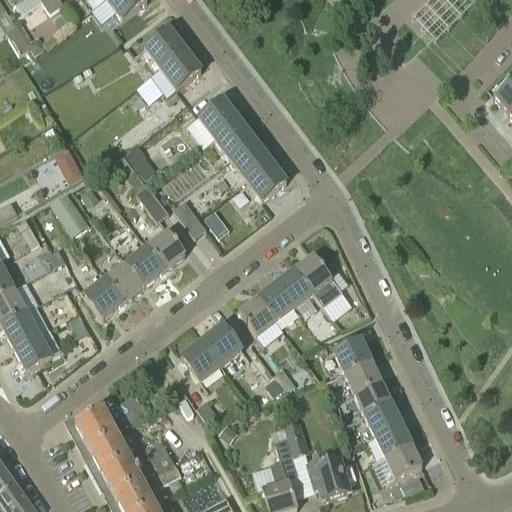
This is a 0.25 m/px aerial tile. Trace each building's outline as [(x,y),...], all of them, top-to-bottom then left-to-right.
[(6,0),(14,10),(31,0),(37,0),(50,18),(63,10),(55,0),(6,0)] [(141,0),(111,0),(105,5),(121,26),(146,6),(141,0)] [(19,61),(29,55),(16,33),(6,39),(19,61)] [(159,76),(184,57),(168,36),(143,55),(159,76)] [(25,50),(29,55),(32,61),(45,54),(38,42),(25,50)] [(184,57),(159,76),(175,97),(200,77),(184,57)] [(90,72),(82,76),(85,81),(93,77),(90,72)] [(80,78),(71,83),(74,88),(82,83),(80,78)] [(511,117),(511,86),(493,102),(508,120),(511,117)] [(213,146),(238,127),(222,106),(191,129),(195,134),(188,140),(200,156),(213,146)] [(229,166),(254,147),(238,127),(213,146),(229,166)] [(245,186),(269,167),(254,147),(229,166),(245,186)] [(146,163),(147,162),(138,150),(124,160),(133,173),(146,163)] [(83,178),(74,156),(35,171),(44,193),(83,178)] [(269,167),(245,186),(261,208),(286,189),(269,167)] [(156,228),(168,219),(147,191),(135,200),(156,228)] [(91,194),(80,201),(88,213),(98,206),(91,194)] [(66,199),(49,211),(64,232),(81,221),(67,200),(66,199)] [(178,211),(172,216),(179,224),(185,232),(197,223),(192,217),(186,209),(184,206),(178,211)] [(0,228),(16,220),(10,208),(0,213),(0,228)] [(222,228),(214,217),(204,225),(212,236),(222,228)] [(206,235),(197,223),(185,232),(193,244),(206,235)] [(30,254),(40,249),(26,225),(16,230),(30,254)] [(146,253),(164,277),(185,261),(167,237),(146,253)] [(143,293),(164,277),(146,253),(125,269),(143,293)] [(57,256),(47,262),(53,273),(64,268),(57,256)] [(294,276),(312,300),(313,299),(323,313),(342,298),(313,261),(294,276)] [(122,309),(143,293),(125,269),(104,285),(122,309)] [(0,301),(14,294),(2,271),(0,271),(0,301)] [(23,275),(12,281),(17,292),(29,287),(23,275)] [(294,314),(312,300),(294,276),(275,290),(294,314)] [(122,309),(104,285),(83,301),(101,325),(122,309)] [(275,328),(294,314),(275,290),(257,304),(275,328)] [(0,331),(26,317),(14,294),(0,301),(0,331)] [(256,343),(275,328),(257,304),(238,319),(256,343)] [(12,354),(39,340),(26,317),(0,331),(12,354)] [(79,321),(68,327),(73,336),(84,330),(79,321)] [(201,346),(221,373),(242,356),(222,330),(201,346)] [(39,340),(12,354),(25,378),(52,363),(39,340)] [(344,380),(370,367),(360,345),(333,357),(344,380)] [(200,389),(221,373),(201,346),(180,363),(200,389)] [(354,401),(380,388),(370,367),(344,380),(354,401)] [(283,396),(284,398),(294,390),(281,373),(272,381),(273,383),(283,396)] [(273,383),(263,391),(273,403),(283,396),(273,383)] [(364,422),(390,409),(380,388),(354,401),(364,422)] [(84,458),(127,435),(126,434),(148,422),(136,399),(114,411),(110,403),(97,410),(99,413),(68,429),(84,458)] [(208,431),(218,423),(206,406),(195,414),(208,431)] [(374,443),(401,430),(390,409),(364,422),(374,443)] [(283,434),(292,461),(293,463),(305,459),(306,459),(309,458),(299,428),(283,434)] [(237,438),(227,429),(217,441),(228,450),(237,438)] [(384,464),(411,451),(401,430),(374,443),(384,464)] [(84,458),(96,481),(139,458),(127,435),(84,458)] [(292,463),(291,461),(285,444),(274,448),(281,467),(269,471),(275,490),(261,495),(266,511),(295,511),(286,484),(297,481),(292,463)] [(96,481),(109,505),(174,470),(161,446),(139,458),(96,481)] [(411,451),(384,464),(394,485),(421,473),(411,451)] [(323,469),(322,465),(305,471),(314,496),(320,494),(324,506),(325,505),(325,506),(346,499),(349,499),(337,464),(323,469)] [(112,511),(152,511),(166,505),(158,491),(179,480),(174,470),(109,505),(112,511)] [(0,504),(15,494),(0,472),(0,504)] [(395,507),(423,494),(418,483),(390,495),(395,507)] [(27,511),(15,494),(0,504),(0,511),(27,511)] [(230,511),(226,503),(208,511),(230,511)]
